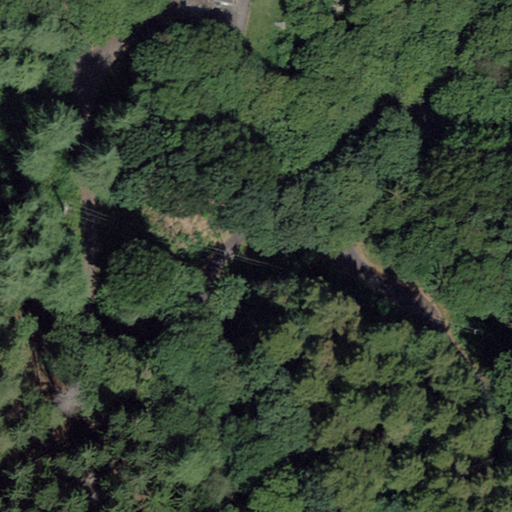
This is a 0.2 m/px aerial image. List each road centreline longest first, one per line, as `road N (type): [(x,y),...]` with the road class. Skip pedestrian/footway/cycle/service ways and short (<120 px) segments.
road 1 (unclassified): [(511,417),(413,305),(344,249),(349,213),(418,161),(436,134),(432,113),(401,102),(229,248),(201,300),(291,511)]
road 2 (residential): [(239,511),(171,408),(97,349),(83,322),(91,226),(83,70),(130,36)]
